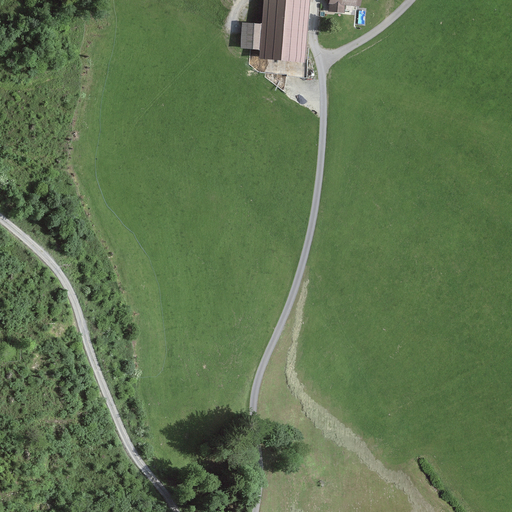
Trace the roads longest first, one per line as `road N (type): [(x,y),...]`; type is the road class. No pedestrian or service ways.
road 1 (track): [(319,49),(317,201),(303,269),(270,344),(252,413)]
road 2 (track): [(0,218),(64,283),(127,445),(175,511)]
road 3 (track): [(316,0),(313,37),(319,49),(341,53),(410,0)]
